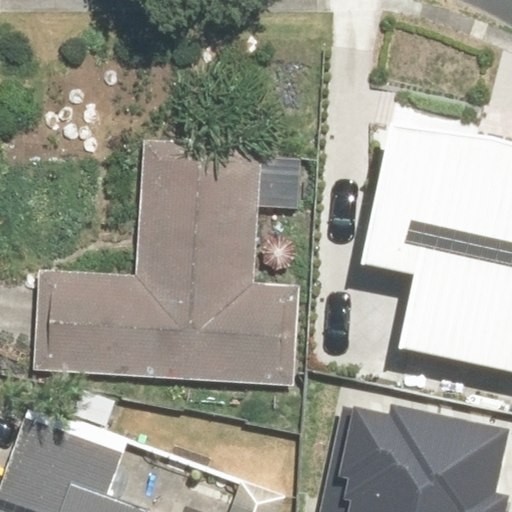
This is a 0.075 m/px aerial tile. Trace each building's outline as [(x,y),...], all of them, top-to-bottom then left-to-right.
[(511,132),(399,110),(370,251),(413,259),(398,330),(511,352),(511,132)] [(142,272),(48,267),(42,369),(305,383),(311,281),(267,279),(274,141),(150,134),(142,272)] [(75,413),(32,398),(0,489),(0,511),(219,511),(220,510),(125,477),(140,436),(113,426),(122,400),(84,387),(75,413)] [(396,401),(344,391),(320,511),(485,511),(489,493),(507,435),(396,401)] [(253,477),(237,511),(292,511),(299,498),(253,477)]
